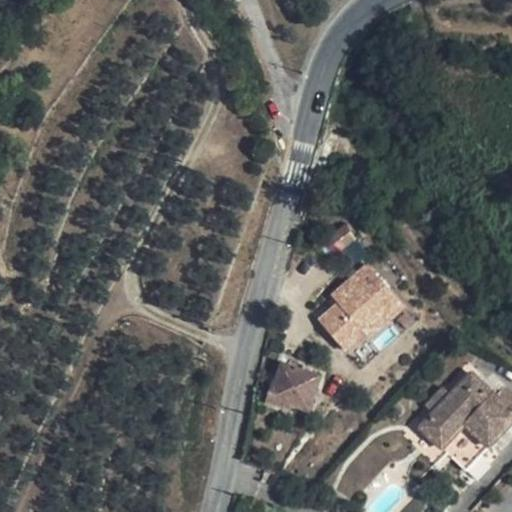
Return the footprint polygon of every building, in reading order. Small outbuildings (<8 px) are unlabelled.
[(356,240),(346,226),(326,241),(336,254),(356,240)] [(327,292),(335,303),(317,317),(345,355),(406,310),(369,261),(327,292)] [(321,376),(282,364),(275,386),(272,385),(267,403),(289,410),(290,406),(310,412),(321,376)] [(511,424),(511,410),(473,374),(449,399),(435,413),(421,427),(467,471),(490,447),(511,424)] [(449,399),(441,391),(428,405),(435,413),(449,399)] [(270,511),(244,501),(240,511),(270,511)]
